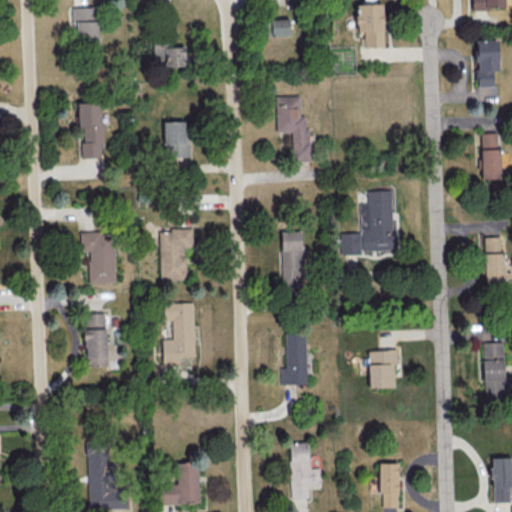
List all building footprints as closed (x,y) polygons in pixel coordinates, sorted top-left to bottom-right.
[(363,47),(383,46),(381,3),(355,4),(356,31),(363,31),(363,47)] [(71,7),(71,22),(75,22),(75,42),(97,42),(97,6),(71,7)] [(270,18),(270,34),(288,34),(288,18),(270,18)] [(497,39),(475,40),(476,86),(492,85),(491,70),(497,70),(497,39)] [(164,65),(183,66),(184,44),(153,43),(152,60),(164,60),(164,65)] [(274,96),(275,132),(290,131),(291,160),(309,160),(308,128),(304,128),(303,115),(299,115),(298,95),(274,96)] [(76,102),(77,127),(80,127),(82,157),(101,157),(100,101),(76,102)] [(162,121),(163,157),(187,156),(185,121),(162,121)] [(479,132),(480,178),(498,178),(497,132),(479,132)] [(395,251),(395,221),(391,221),(390,189),(366,190),(367,203),(358,203),(359,232),(339,233),(339,252),(395,251)] [(157,229),(159,280),(185,279),(184,247),(191,247),(191,228),(157,229)] [(88,283),(114,282),(112,230),(78,231),(79,251),(87,250),(88,283)] [(300,230),(280,231),(281,298),(301,298),(300,230)] [(482,236),(484,283),(502,283),(501,236),(482,236)] [(161,364),(178,364),(178,356),(193,356),(192,301),(162,302),(163,320),(171,319),(171,338),(161,338),(161,364)] [(105,365),(104,312),(83,313),(84,366),(105,365)] [(279,367),(279,384),(305,383),(304,331),(284,332),(284,367),(279,367)] [(502,341),(481,342),(483,401),(504,401),(502,341)] [(367,350),(368,387),(393,387),(393,363),(396,363),(396,349),(367,350)] [(319,467),(308,468),(308,441),(288,442),(289,497),(308,497),(307,488),(320,488),(319,467)] [(87,508),(125,507),(124,488),(111,488),(109,443),(85,444),(87,508)] [(509,457),(490,457),(491,502),(510,501),(509,457)] [(160,503),(198,502),(197,462),(175,462),(176,483),(159,483),(160,503)] [(379,506),(397,506),(397,462),(378,462),(379,506)]
